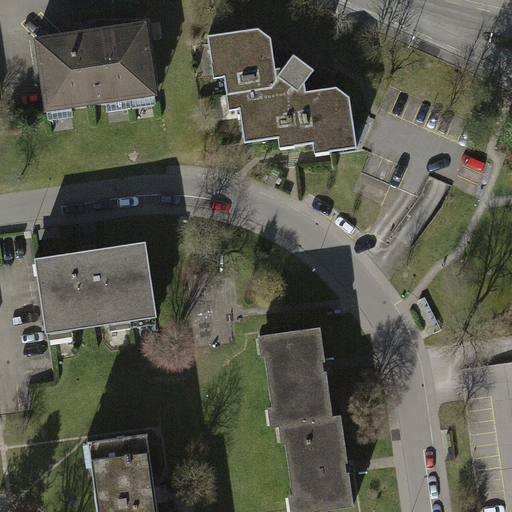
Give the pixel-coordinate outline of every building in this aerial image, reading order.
[(144,24),(36,40),(47,114),(156,98),(144,24)] [(258,31),(209,38),(215,78),(225,77),(229,111),(240,109),(245,143),(281,138),(282,148),(315,143),(317,155),(357,149),(350,100),(336,90),(306,94),(305,87),(316,73),(295,57),(284,72),(275,73),(270,40),(258,31)] [(145,242),(36,259),(47,333),(157,315),(145,242)] [(329,362),(325,334),(266,341),(269,359),(265,359),(272,413),(277,412),(279,429),(337,422),(331,374),(327,374),(326,362),(329,362)] [(351,463),(346,422),(288,429),(290,447),(286,448),(293,502),(298,501),(299,511),(344,511),(358,510),(353,476),(350,476),(348,463),(351,463)] [(157,511),(147,434),(94,441),(104,511),(157,511)]
